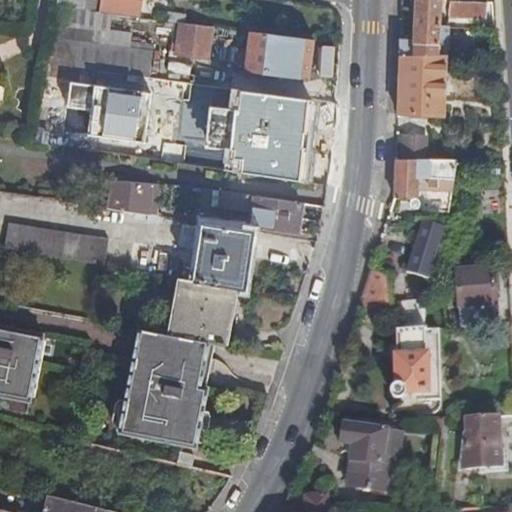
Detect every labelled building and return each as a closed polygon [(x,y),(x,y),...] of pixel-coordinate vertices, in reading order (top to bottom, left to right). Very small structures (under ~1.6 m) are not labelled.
[(58,0),(57,8),(83,11),(84,0),(58,0)] [(141,0),(103,0),(102,12),(139,16),(141,0)] [(401,56),(447,55),(448,26),(439,26),(440,0),(415,0),(415,39),(402,39),(401,56)] [(456,21),(487,22),(487,2),(450,1),(449,16),(456,17),(456,21)] [(83,11),(57,8),(54,38),(109,46),(111,15),(83,11)] [(213,28),(180,24),(179,36),(170,34),(168,50),(177,51),(177,55),(208,59),(213,28)] [(311,79),(315,41),(252,33),(250,52),(241,50),(239,65),(249,66),(247,77),(257,78),(258,72),(311,79)] [(109,46),(54,38),(50,64),(149,78),(154,47),(131,44),(130,49),(109,46)] [(401,56),(399,113),(444,114),(447,55),(401,56)] [(487,153),(503,152),(498,58),(467,59),(470,118),(475,118),(476,133),(486,132),(487,153)] [(246,93),(194,86),(185,150),(240,158),(243,136),(240,135),(246,93)] [(400,158),(429,158),(430,134),(401,134),(400,158)] [(455,177),(455,165),(455,158),(429,158),(400,158),(396,158),(394,197),(410,197),(410,202),(411,205),(413,207),(449,208),(455,177)] [(148,216),(152,185),(118,182),(112,181),(109,209),(148,216)] [(299,232),(303,205),(228,194),(226,205),(255,209),(252,226),(299,232)] [(426,281),(443,229),(421,222),(404,274),(426,281)] [(5,249),(105,266),(110,240),(9,224),(5,249)] [(245,291),(254,233),(205,225),(195,282),(237,289),(245,291)] [(460,328),(498,325),(493,268),(479,269),(478,261),(467,262),(467,270),(456,271),(460,328)] [(369,272),(361,296),(391,308),(390,304),(390,274),(369,272)] [(0,275),(0,304),(24,309),(29,281),(0,275)] [(215,345),(226,346),(237,289),(195,282),(180,279),(170,336),(215,345)] [(390,304),(391,308),(391,331),(396,331),(395,333),(424,331),(422,302),(390,304)] [(0,347),(40,354),(43,335),(0,327),(0,347)] [(424,331),(395,333),(398,386),(393,389),(391,393),(391,395),(392,397),(394,399),(397,400),(400,400),(404,397),(405,394),(417,394),(427,393),(424,349),(438,348),(439,348),(437,329),(428,330),(424,331)] [(212,362),(215,345),(170,336),(141,331),(137,349),(134,360),(145,362),(210,375),(212,362)] [(0,396),(31,402),(40,354),(0,347),(0,396)] [(440,399),(438,348),(424,349),(427,393),(417,394),(417,400),(440,399)] [(202,385),(203,382),(204,377),(176,372),(176,370),(144,364),(145,362),(134,360),(132,371),(202,385)] [(208,383),(210,375),(145,362),(144,364),(176,370),(176,372),(204,377),(203,382),(208,383)] [(197,449),(206,405),(199,404),(202,388),(202,385),(132,371),(120,435),(197,449)] [(199,404),(206,405),(209,389),(207,389),(202,388),(199,404)] [(385,432),(387,421),(346,416),(345,424),(343,424),(341,444),(353,445),(347,483),(386,489),(393,449),(401,449),(402,434),(385,432)] [(500,466),(497,416),(465,418),(466,433),(462,433),(458,468),(500,466)] [(118,497),(128,452),(91,444),(85,469),(71,465),(66,485),(118,497)] [(394,490),(401,449),(393,449),(386,489),(394,490)] [(195,456),(181,453),(179,463),(193,466),(195,456)] [(282,508),(280,511),(329,511),(327,493),(304,496),(305,506),(282,508)] [(112,511),(47,496),(42,511),(112,511)]
